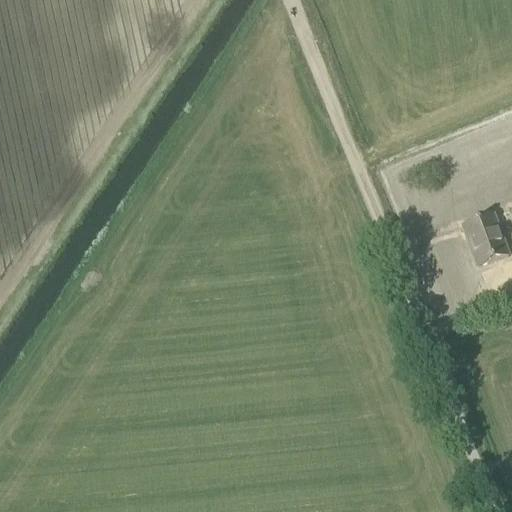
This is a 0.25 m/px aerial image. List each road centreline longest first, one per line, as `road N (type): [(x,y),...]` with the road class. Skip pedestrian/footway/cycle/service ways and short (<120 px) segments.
road 1 (track): [(291,0),(396,261)]
road 2 (unclassified): [(491,511),(396,261)]
